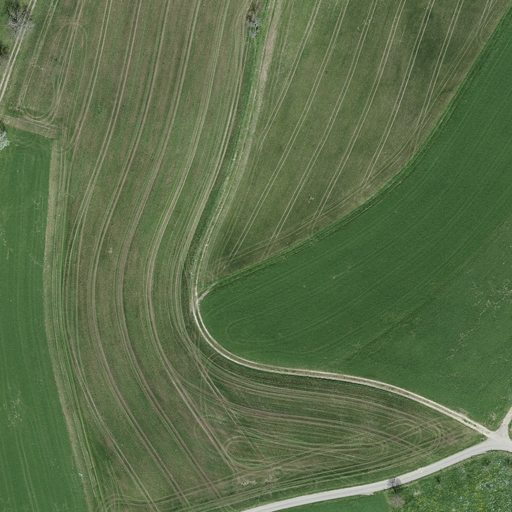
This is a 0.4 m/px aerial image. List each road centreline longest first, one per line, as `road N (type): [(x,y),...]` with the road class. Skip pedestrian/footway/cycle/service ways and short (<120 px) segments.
road 1 (track): [(277,0),(235,175),(197,272),(195,312),(204,330),(235,361),(259,371),(395,391),(502,444),(511,416)]
road 2 (unclassified): [(511,447),(491,445),(377,487),(260,511)]
